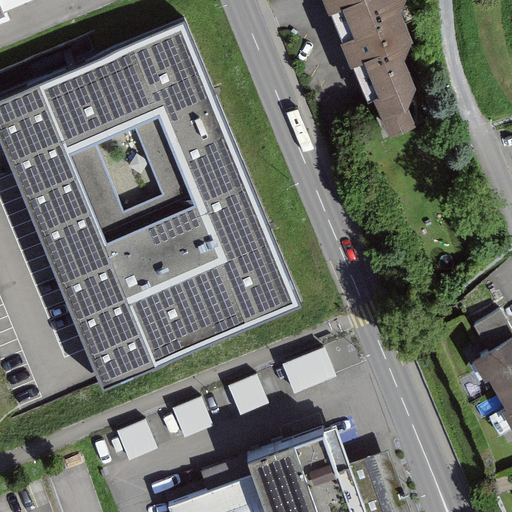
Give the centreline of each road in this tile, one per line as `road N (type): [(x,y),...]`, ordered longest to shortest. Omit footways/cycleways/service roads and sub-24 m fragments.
road 1 (primary): [(239,0),(448,511)]
road 2 (unknown): [(0,43),(122,2)]
